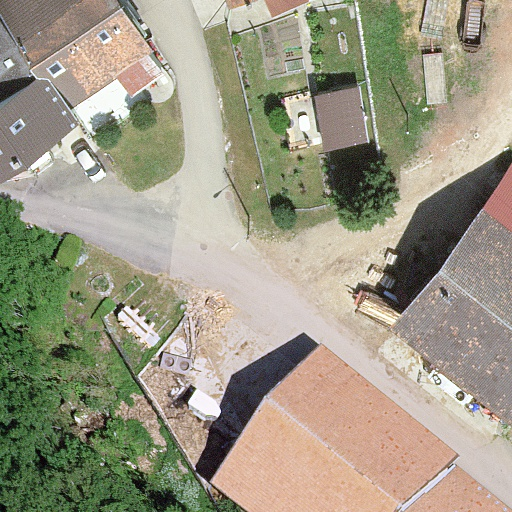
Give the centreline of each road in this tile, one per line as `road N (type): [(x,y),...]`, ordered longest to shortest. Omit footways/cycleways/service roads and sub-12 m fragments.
road 1 (residential): [(511,489),(215,259)]
road 2 (residential): [(215,259),(194,75),(166,0)]
road 3 (residential): [(215,259),(0,195)]
